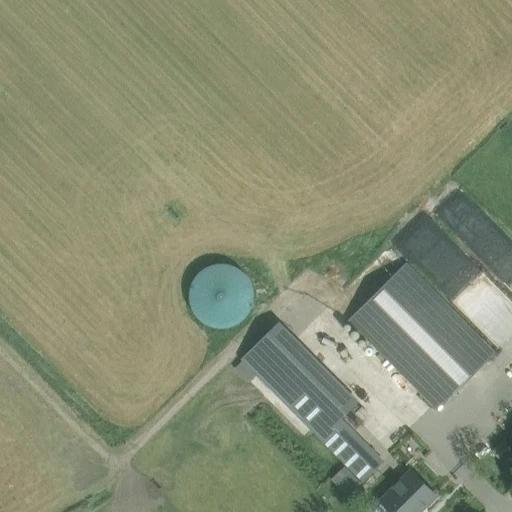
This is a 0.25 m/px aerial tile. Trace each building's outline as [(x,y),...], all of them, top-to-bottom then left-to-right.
[(190,292),(189,295),(190,298),(190,300),(191,303),(191,306),(192,308),(194,311),(195,313),(197,316),(199,318),(201,320),(203,321),(206,323),(208,324),(211,325),(213,326),(216,327),(219,327),(222,327),(225,327),(227,327),(230,326),(233,325),(235,324),(238,323),(240,321),(243,320),(245,318),(247,316),(248,313),(250,311),(251,309),(252,306),(253,303),(254,300),(254,298),(254,295),(254,292),(254,289),(253,286),(252,284),(251,281),(250,279),(248,276),(247,274),(245,272),(243,270),(240,268),(238,267),(235,265),(233,264),(230,264),(227,263),(225,263),(222,262),(219,263),(216,263),(213,264),(211,264),(208,265),(206,267),(203,268),(201,270),(199,272),(197,274),(195,276),(194,279),(192,281),(191,284),(191,286),(190,289),(190,292)] [(350,319),(424,395),(438,409),(495,352),(407,263),(350,319)] [(257,374),(342,459),(347,464),(332,479),(348,496),(383,461),(341,418),(358,401),(279,322),(242,359),(243,360),(235,368),(249,383),(257,374)] [(502,442),(493,451),(499,457),(508,448),(502,442)] [(381,499),(393,511),(394,511),(419,511),(437,495),(423,481),(411,469),(381,499)]
